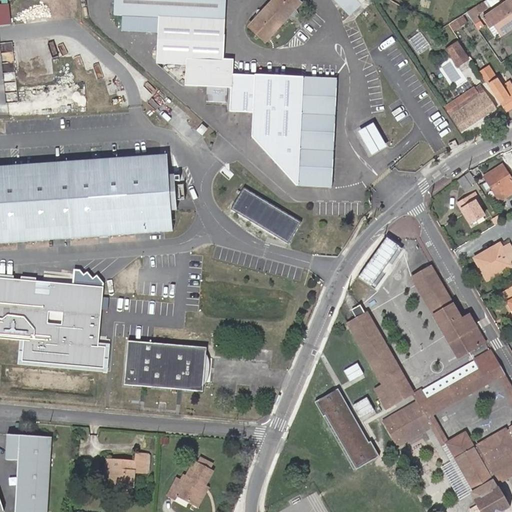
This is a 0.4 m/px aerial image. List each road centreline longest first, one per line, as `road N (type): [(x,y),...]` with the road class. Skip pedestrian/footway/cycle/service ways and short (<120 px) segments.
road 1 (secondary): [(411,196),(370,231),(344,272),(274,433)]
road 2 (residential): [(0,409),(274,433)]
road 3 (residential): [(411,196),(511,370)]
